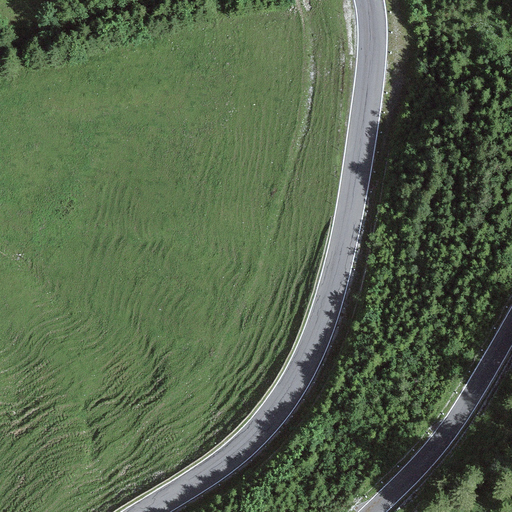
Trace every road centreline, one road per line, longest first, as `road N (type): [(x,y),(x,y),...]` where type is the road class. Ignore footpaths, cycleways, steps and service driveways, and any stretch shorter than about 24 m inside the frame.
road 1 (secondary): [(146,511),(248,441),(311,347),(359,156),(369,0)]
road 2 (secondary): [(511,325),(453,424),(371,511)]
